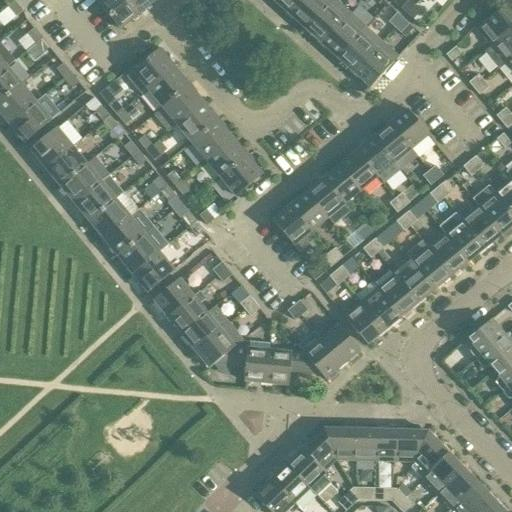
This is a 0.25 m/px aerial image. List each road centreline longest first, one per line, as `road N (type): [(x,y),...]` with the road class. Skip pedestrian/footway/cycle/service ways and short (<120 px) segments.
road 1 (residential): [(511,475),(417,375),(412,359),(419,342),(499,275)]
road 2 (residential): [(376,110),(223,100),(158,19)]
road 3 (residential): [(240,228),(376,110)]
road 4 (residential): [(376,110),(487,0)]
